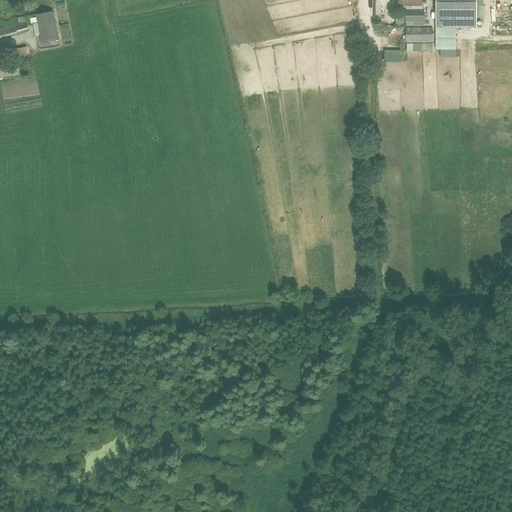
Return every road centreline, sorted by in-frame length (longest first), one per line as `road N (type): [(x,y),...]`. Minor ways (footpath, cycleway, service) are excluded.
road 1 (track): [(378,298),(0,325)]
road 2 (track): [(378,298),(367,71)]
road 3 (track): [(511,279),(470,302),(378,298)]
